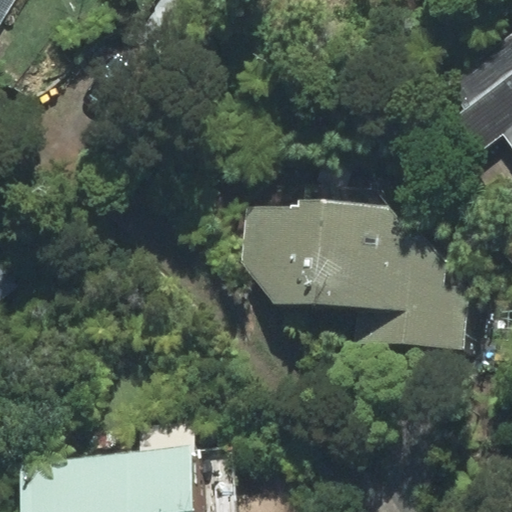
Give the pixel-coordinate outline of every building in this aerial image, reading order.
[(0,0),(0,26),(16,0),(0,0)] [(511,34),(452,77),(461,112),(484,144),(503,130),(511,143),(511,34)] [(358,307),(356,342),(464,349),(469,279),(389,206),(300,200),(300,210),(246,207),(243,263),(273,302),(358,307)] [(0,301),(19,287),(0,261),(0,301)] [(238,511),(235,446),(197,448),(195,419),(140,422),(142,454),(20,462),(23,511),(238,511)]
